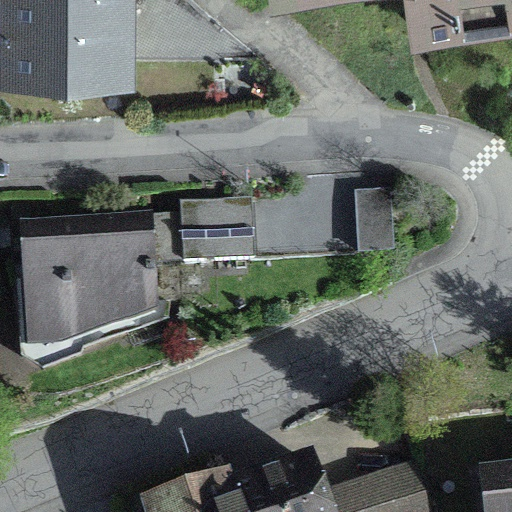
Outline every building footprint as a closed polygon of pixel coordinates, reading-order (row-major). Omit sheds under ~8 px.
[(120,62),(121,0),(8,0),(7,75),(53,75),(53,68),(120,68),(120,62)] [(452,14),(449,0),(412,0),(417,33),(454,27),(452,14)] [(511,0),(449,0),(452,14),(507,6),(509,21),(511,20),(511,0)] [(397,249),(393,195),(359,198),(364,252),(397,249)] [(180,267),(251,263),(247,203),(177,208),(180,267)] [(154,309),(150,230),(17,238),(21,288),(36,287),(39,337),(57,346),(154,309)] [(321,511),(306,468),(225,495),(220,483),(144,509),(145,511),(321,511)] [(480,511),(511,511),(511,475),(477,479),(480,511)]
